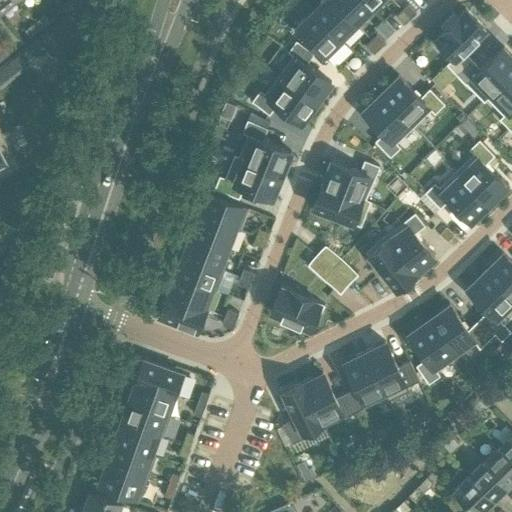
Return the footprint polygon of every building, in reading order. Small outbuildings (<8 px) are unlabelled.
[(0,0),(0,12),(1,14),(18,1),(17,0),(0,0)] [(67,14),(77,6),(72,0),(70,0),(62,7),(67,14)] [(333,0),(321,0),(312,9),(340,38),(341,37),(356,23),(333,0)] [(364,0),(333,0),(356,23),(371,8),(364,0)] [(68,16),(86,30),(96,7),(88,1),(68,16)] [(408,3),(402,8),(411,17),(416,11),(408,3)] [(444,28),(431,40),(450,59),(446,63),(456,73),(472,58),(464,49),(485,28),(466,7),(457,16),(453,12),(441,24),(444,28)] [(411,17),(402,8),(396,14),(405,22),(411,17)] [(312,9),(296,25),(327,57),(344,41),(345,40),(341,37),(340,38),(312,9)] [(35,22),(41,29),(51,22),(45,15),(35,22)] [(31,37),(41,29),(35,22),(25,30),(31,37)] [(380,47),(385,41),(377,33),(371,38),(380,47)] [(380,47),(371,38),(365,44),(374,53),(380,47)] [(292,53),(278,73),(317,101),(331,80),(306,62),(314,52),(296,39),(288,50),(292,53)] [(472,58),(456,73),(466,83),(483,100),(511,71),(511,54),(503,45),(481,67),(472,58)] [(0,50),(0,61),(9,54),(4,47),(0,50)] [(12,60),(21,71),(29,64),(20,53),(12,60)] [(348,78),(354,72),(346,64),(340,69),(348,78)] [(511,71),(483,100),(484,100),(487,97),(503,114),(499,117),(509,127),(511,123),(511,71)] [(260,89),(252,100),(269,113),(277,103),(302,121),(317,101),(278,73),(264,92),(260,89)] [(399,73),(380,91),(414,125),(431,108),(435,112),(445,102),(429,87),(420,96),(399,73)] [(380,91),(363,108),(384,131),(375,140),(390,156),(400,145),(397,142),(414,125),(380,91)] [(234,153),(234,154),(282,173),(291,150),(263,138),(268,127),(247,118),(242,131),(247,133),(238,154),(234,153)] [(3,134),(0,135),(0,175),(20,165),(14,153),(13,154),(3,134)] [(473,152),(456,168),(489,202),(507,185),(485,163),(495,154),(479,138),(469,148),(473,152)] [(219,174),(214,187),(239,197),(244,185),(272,197),(282,173),(234,154),(225,176),(219,174)] [(321,182),(370,201),(370,200),(366,198),(379,164),(364,158),(359,170),(331,159),(321,182)] [(435,181),(425,191),(440,207),(449,198),(471,220),(489,202),(456,168),(439,185),(435,181)] [(360,225),(370,201),(321,182),(312,205),(360,225)] [(240,229),(248,207),(206,191),(198,212),(235,227),(235,228),(240,229)] [(415,211),(385,235),(415,272),(434,256),(414,232),(425,224),(415,211)] [(228,247),(235,228),(235,227),(198,212),(190,232),(228,247)] [(267,239),(270,231),(259,227),(256,234),(267,239)] [(220,266),(228,247),(190,232),(183,252),(220,267),(220,266)] [(264,246),(267,239),(256,234),(253,242),(264,246)] [(385,235),(365,251),(395,287),(415,272),(385,235)] [(325,244),(316,254),(333,269),(342,258),(325,244)] [(511,260),(503,251),(485,268),(511,296),(511,260)] [(225,268),(220,266),(220,267),(183,252),(175,272),(212,287),(212,288),(216,290),(225,268)] [(316,254),(307,264),(340,293),(349,283),(333,269),(316,254)] [(342,258),(333,269),(349,283),(358,273),(342,258)] [(252,279),(254,272),(243,267),(240,275),(252,279)] [(511,296),(485,268),(467,286),(488,308),(479,317),(489,327),(495,333),(501,339),(511,330),(504,322),(511,314),(511,296)] [(205,306),(212,288),(212,287),(175,272),(167,292),(205,307),(205,306)] [(249,287),(252,279),(240,275),(237,282),(249,287)] [(282,285),(270,311),(313,329),(325,303),(282,285)] [(209,308),(205,306),(205,307),(167,292),(159,314),(201,330),(209,308)] [(450,302),(429,317),(456,356),(475,342),(480,347),(495,333),(489,327),(479,317),(468,328),(450,302)] [(236,319),(239,312),(228,308),(225,315),(236,319)] [(233,327),(236,319),(225,315),(222,322),(233,327)] [(429,317),(408,331),(426,357),(416,364),(428,382),(440,374),(437,369),(456,356),(429,317)] [(397,365),(385,340),(365,350),(385,391),(389,399),(409,389),(407,385),(419,379),(409,359),(397,365)] [(385,391),(365,350),(344,360),(357,385),(346,390),(356,410),(367,405),(365,400),(385,391)] [(178,393),(185,373),(143,357),(136,378),(178,393)] [(356,410),(346,390),(335,396),(323,371),(302,381),(322,421),(342,412),(344,416),(356,410)] [(171,413),(178,393),(136,378),(129,398),(171,413)] [(322,421),(302,381),(282,391),(294,416),(282,422),(292,442),(305,435),(303,431),(322,421)] [(205,404),(209,392),(202,390),(198,401),(205,404)] [(481,393),(475,398),(481,405),(485,409),(491,403),(481,393)] [(163,435),(171,413),(129,398),(121,419),(158,433),(158,434),(163,435)] [(465,408),(471,414),(481,405),(475,398),(465,408)] [(201,415),(205,404),(198,401),(193,412),(201,415)] [(463,422),(471,414),(465,408),(457,416),(463,422)] [(421,431),(438,423),(431,409),(407,421),(414,435),(421,431)] [(152,452),(158,434),(158,433),(121,419),(114,439),(151,453),(152,452)] [(434,437),(434,438),(440,444),(441,444),(448,437),(457,429),(451,422),(443,429),(434,437)] [(190,444),(195,433),(187,430),(183,442),(190,444)] [(511,455),(511,431),(500,443),(511,455)] [(425,446),(418,453),(424,460),(424,459),(432,452),(440,444),(434,438),(425,446)] [(149,475),(156,453),(152,452),(151,453),(114,439),(107,460),(149,475)] [(186,456),(190,444),(183,442),(179,453),(186,456)] [(509,484),(511,480),(511,455),(500,443),(485,458),(509,484)] [(494,499),(509,484),(485,458),(469,473),(494,499)] [(141,496),(149,475),(107,460),(99,481),(141,496)] [(176,485),(180,474),(172,471),(168,482),(176,485)] [(469,473),(453,489),(475,511),(480,511),(494,499),(469,473)] [(424,492),(433,483),(427,477),(418,486),(424,492)] [(172,496),(176,485),(168,482),(164,494),(172,496)] [(416,501),(424,492),(418,486),(409,494),(416,501)] [(81,511),(83,511),(118,511),(122,502),(89,490),(81,511)] [(296,511),(287,502),(264,511),(296,511)]
